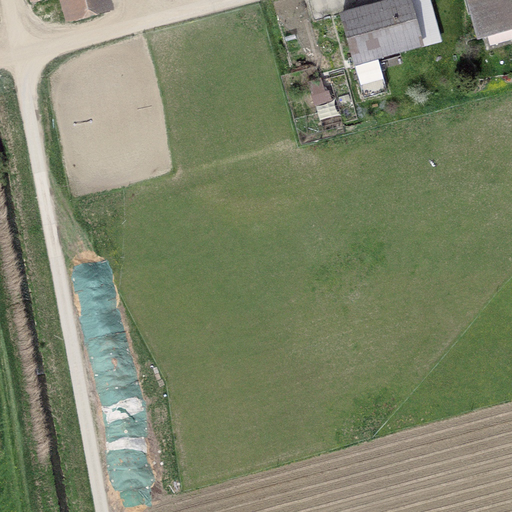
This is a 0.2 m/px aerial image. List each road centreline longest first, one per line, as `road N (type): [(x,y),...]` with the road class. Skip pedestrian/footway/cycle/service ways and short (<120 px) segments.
road 1 (track): [(25,62),(107,511)]
road 2 (track): [(241,0),(25,62)]
road 3 (track): [(29,511),(0,353)]
